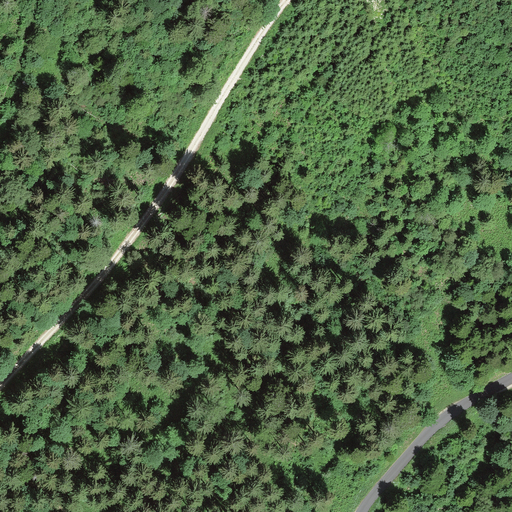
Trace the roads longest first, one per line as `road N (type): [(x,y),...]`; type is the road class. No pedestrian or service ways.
road 1 (track): [(292,0),(100,281),(0,390)]
road 2 (unclassified): [(511,376),(434,426),(360,511)]
